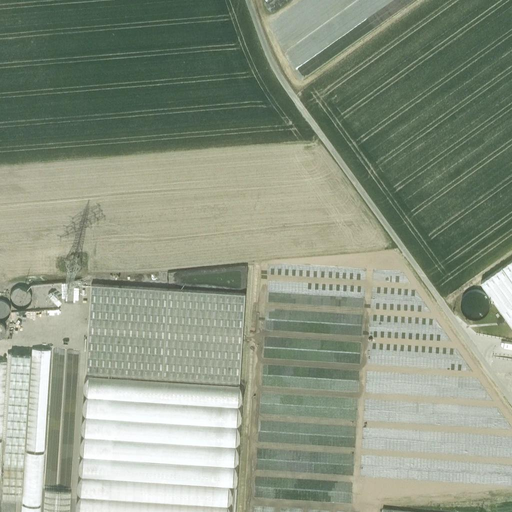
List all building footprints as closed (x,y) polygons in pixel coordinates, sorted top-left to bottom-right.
[(511,259),(481,282),(511,325),(511,259)] [(32,295),(18,284),(7,297),(21,308),(32,295)] [(245,294),(91,284),(86,372),(240,382),(245,294)] [(50,350),(32,349),(25,449),(44,451),(50,350)] [(30,355),(7,353),(7,361),(2,439),(5,439),(3,465),(23,467),(30,355)] [(240,386),(88,376),(81,477),(229,487),(233,487),(240,386)] [(503,405),(262,424),(269,511),(510,492),(503,405)] [(23,467),(3,465),(1,498),(2,498),(15,499),(21,500),(23,467)] [(229,487),(81,477),(78,511),(227,511),(229,487)] [(69,511),(71,492),(44,490),(42,511),(69,511)] [(13,511),(15,499),(2,498),(1,511),(13,511)]
